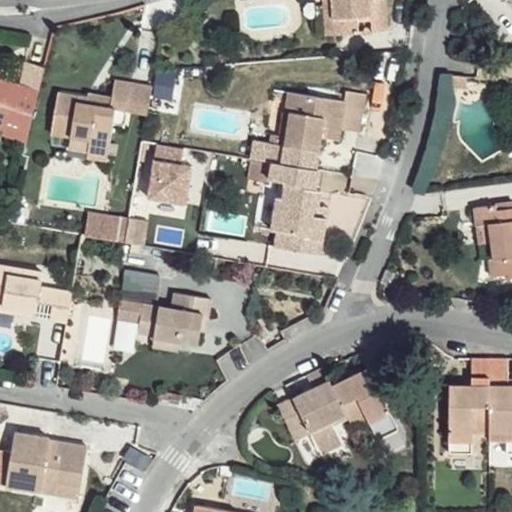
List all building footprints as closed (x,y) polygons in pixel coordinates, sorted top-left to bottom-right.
[(319,0),(322,39),(333,38),(330,0),(319,0)] [(330,0),(333,38),(355,36),(354,20),(365,18),(366,35),(386,33),(382,0),(330,0)] [(25,63),(20,85),(40,90),(45,68),(25,63)] [(31,129),(40,90),(0,80),(0,131),(9,134),(11,124),(31,129)] [(149,119),(154,89),(117,83),(114,99),(99,97),(97,107),(86,105),(87,99),(60,94),(53,137),(70,140),(88,144),(86,153),(107,157),(112,127),(115,113),(134,116),(149,119)] [(314,172),(320,138),(322,129),(340,132),(341,128),(359,130),(365,94),(346,91),(344,101),(288,91),(285,113),(288,114),(283,147),(279,166),(314,172)] [(97,107),(99,97),(89,95),(87,99),(86,105),(97,107)] [(131,131),(134,116),(115,113),(112,127),(131,131)] [(9,134),(8,139),(27,144),(31,129),(11,124),(9,134)] [(322,129),(320,138),(338,141),(340,132),(322,129)] [(68,149),(86,153),(88,144),(70,140),(68,149)] [(160,146),(150,200),(188,207),(194,169),(183,167),(186,151),(160,146)] [(104,168),(107,157),(86,153),(85,165),(104,168)] [(314,190),(318,173),(314,172),(279,166),(270,165),(238,159),(235,176),(281,185),(280,195),(274,194),(268,228),(274,230),(271,244),(318,253),(323,219),(312,217),(314,206),(317,206),(317,204),(319,190),(314,190)] [(258,227),(268,228),(274,194),(264,192),(258,227)] [(326,205),(317,204),(317,206),(314,206),(312,217),(323,219),(326,205)] [(494,214),(511,212),(511,205),(493,207),(494,214)] [(511,212),(494,214),(493,207),(471,209),(473,230),(485,229),(489,259),(483,261),(485,278),(505,277),(505,281),(511,280),(511,212)] [(129,244),(145,246),(151,215),(134,212),(133,220),(129,244)] [(119,242),(129,244),(133,220),(122,219),(119,242)] [(485,229),(473,230),(477,260),(483,261),(489,259),(485,229)] [(251,253),(249,264),(270,267),(272,258),(251,253)] [(145,290),(158,292),(164,263),(129,256),(123,288),(146,291),(145,290)] [(68,322),(73,290),(40,284),(42,270),(0,262),(0,304),(14,307),(13,313),(36,316),(39,300),(54,302),(51,319),(68,322)] [(206,301),(213,303),(215,285),(176,280),(175,294),(158,292),(145,290),(146,291),(142,310),(160,314),(158,324),(183,327),(201,331),(203,317),(206,301)] [(211,318),(213,303),(206,301),(203,317),(211,318)] [(0,310),(13,313),(14,307),(0,304),(0,310)] [(141,320),(158,324),(160,314),(142,310),(141,320)] [(180,343),(183,327),(158,324),(156,338),(180,343)] [(395,339),(378,344),(383,354),(398,350),(395,339)] [(446,353),(428,339),(428,353),(441,361),(446,353)] [(383,354),(378,344),(362,352),(369,367),(333,385),(350,419),(354,429),(370,422),(379,439),(397,429),(378,388),(394,379),(383,354)] [(491,432),(492,358),(474,358),(474,384),(452,384),(452,452),(473,451),(474,432),(491,432)] [(511,384),(510,385),(510,378),(510,358),(492,358),(491,432),(491,438),(509,438),(510,453),(511,452),(511,384)] [(335,426),(350,419),(333,385),(324,366),(307,373),(313,386),(280,403),(296,439),(311,433),(322,455),(343,443),(335,426)] [(58,486),(80,489),(86,449),(57,443),(58,438),(15,431),(5,487),(39,492),(55,496),(58,486)] [(78,499),(80,489),(58,486),(55,496),(78,499)]
